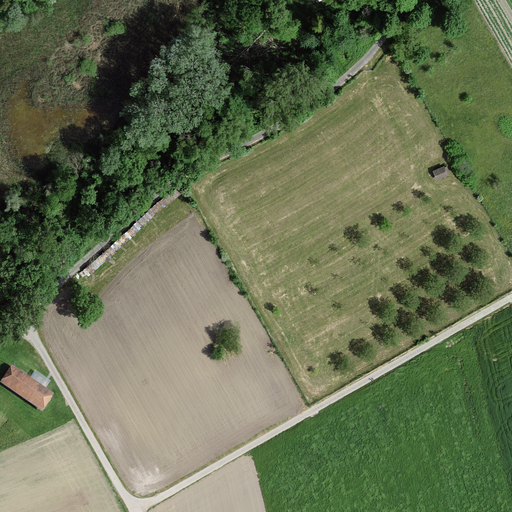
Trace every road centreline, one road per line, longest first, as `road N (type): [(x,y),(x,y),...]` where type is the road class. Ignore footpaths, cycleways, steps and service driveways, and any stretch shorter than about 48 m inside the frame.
road 1 (track): [(408,0),(340,80),(299,113),(193,169),(39,295),(21,324)]
road 2 (track): [(511,297),(133,511)]
road 3 (track): [(21,324),(133,511)]
